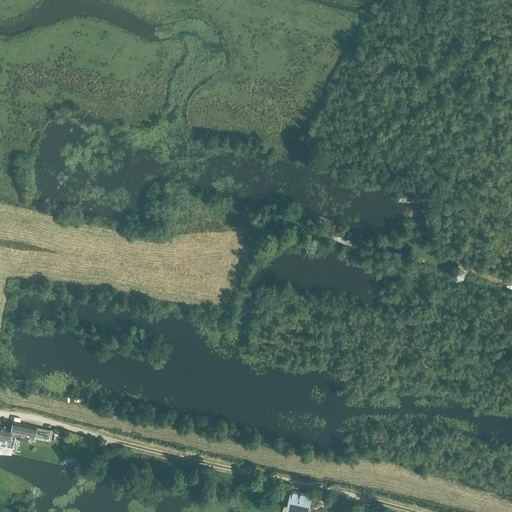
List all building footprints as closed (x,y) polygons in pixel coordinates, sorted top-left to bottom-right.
[(458,276),(462,275),(463,271),(459,268),(456,269),(454,274),(458,276)] [(34,440),(36,428),(12,422),(10,430),(16,431),(15,436),(34,440)] [(16,431),(10,430),(0,427),(0,442),(12,446),(15,436),(16,431)] [(36,428),(35,435),(45,437),(46,430),(36,428)] [(309,510),(313,493),(291,488),(287,505),(309,510)]
